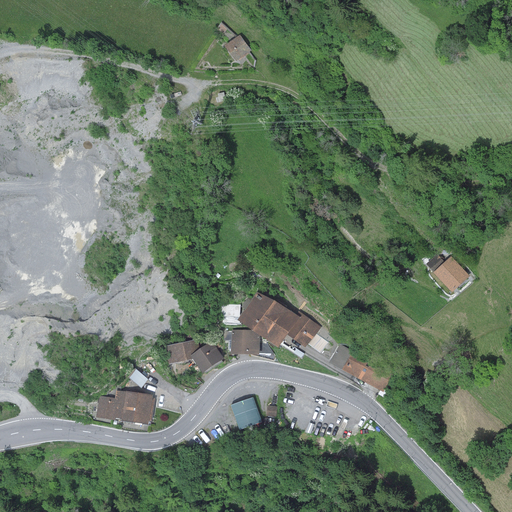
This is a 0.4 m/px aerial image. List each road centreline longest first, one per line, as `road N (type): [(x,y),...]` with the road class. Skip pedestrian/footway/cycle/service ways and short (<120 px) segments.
road 1 (secondary): [(0,437),(65,429),(160,440),(184,427),(227,377),(266,369),(364,402),(471,511)]
road 2 (track): [(511,181),(440,184),(389,171),(275,86),(182,79),(0,40)]
